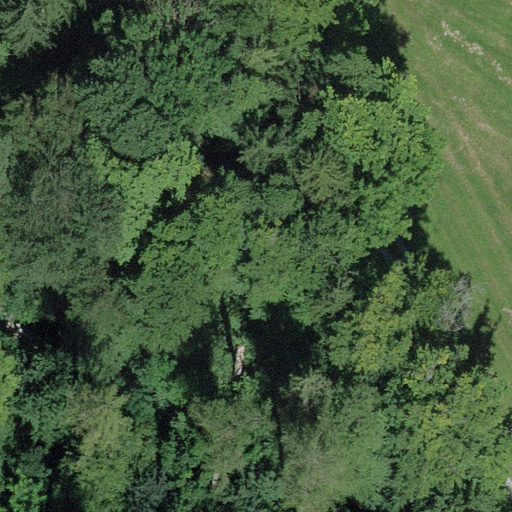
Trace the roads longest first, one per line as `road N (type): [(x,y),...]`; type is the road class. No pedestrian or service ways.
road 1 (track): [(189,0),(494,511)]
road 2 (track): [(0,334),(316,511)]
